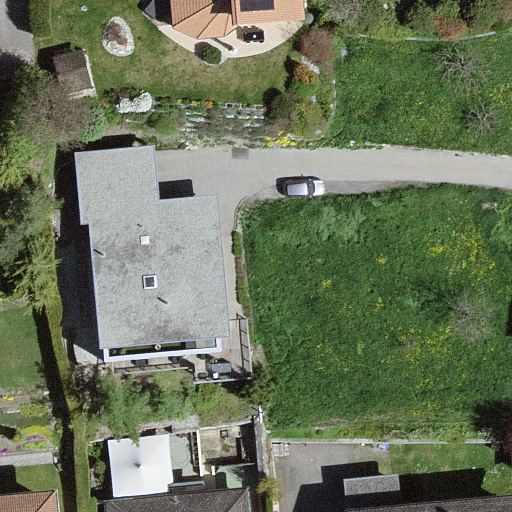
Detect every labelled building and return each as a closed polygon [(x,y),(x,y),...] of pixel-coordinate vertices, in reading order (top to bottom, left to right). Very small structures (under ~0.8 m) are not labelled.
[(298,0),(166,0),(170,29),(196,43),(237,36),(235,26),(299,21),(298,0)] [(157,201),(152,146),(79,152),(85,221),(93,221),(103,344),(227,334),(216,196),(157,201)] [(55,511),(54,494),(0,498),(0,511),(55,511)] [(243,511),(242,497),(99,508),(99,511),(243,511)] [(511,511),(511,500),(378,511),(511,511)]
